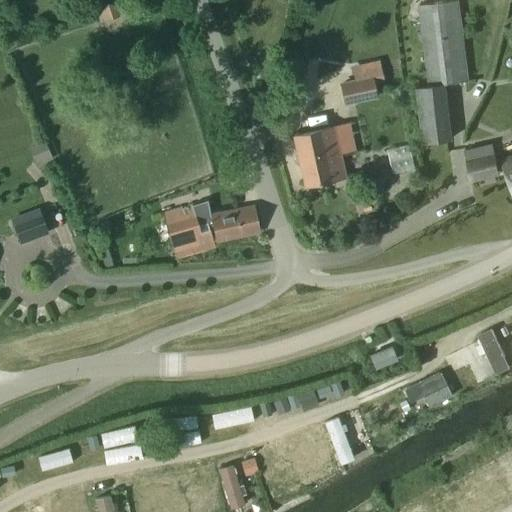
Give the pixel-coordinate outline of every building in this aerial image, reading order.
[(459,0),(419,5),(429,86),(470,81),(459,0)] [(114,3),(95,10),(100,23),(119,17),(114,3)] [(384,81),(380,60),(351,66),(353,80),(340,83),(344,106),(378,99),(374,83),(384,81)] [(293,134),(304,185),(343,175),(332,124),(293,134)] [(45,142),(30,149),(38,166),(52,159),(45,142)] [(392,173),(416,168),(411,145),(387,150),(392,173)] [(465,152),(471,181),(499,175),(493,146),(465,152)] [(511,156),(501,161),(504,168),(511,189),(511,156)] [(210,215),(206,202),(191,206),(190,204),(160,213),(164,225),(167,224),(172,241),(169,242),(175,260),(214,248),(212,241),(257,232),(252,207),(210,215)] [(49,235),(39,208),(10,219),(20,245),(49,235)] [(108,219),(101,222),(104,231),(112,229),(108,219)] [(105,268),(113,266),(110,256),(102,259),(105,268)] [(511,364),(494,327),(479,335),(498,375),(511,367),(511,364)] [(445,352),(464,392),(485,382),(467,342),(445,352)] [(396,360),(390,347),(369,355),(375,368),(396,360)] [(410,403),(425,398),(428,406),(454,397),(445,371),(404,386),(410,403)] [(342,416),(328,420),(339,464),(354,460),(342,416)] [(283,461),(293,457),(303,481),(321,474),(302,430),(275,442),(283,461)] [(322,430),(312,434),(321,453),(331,448),(322,430)] [(442,468),(460,464),(459,458),(465,456),(463,445),(438,450),(442,468)] [(269,448),(255,453),(268,490),(282,485),(269,448)] [(511,480),(497,449),(482,456),(505,503),(511,499),(511,480)] [(253,458),(240,462),(244,475),(257,471),(253,458)] [(231,510),(248,505),(235,463),(218,468),(231,510)] [(476,467),(451,476),(464,511),(482,511),(492,509),(476,467)] [(212,511),(201,469),(186,474),(196,511),(212,511)] [(180,511),(172,477),(157,481),(164,511),(180,511)] [(148,511),(142,485),(128,489),(133,511),(148,511)] [(95,499),(97,511),(116,511),(112,494),(95,499)] [(48,511),(75,511),(73,500),(48,505),(48,511)]
